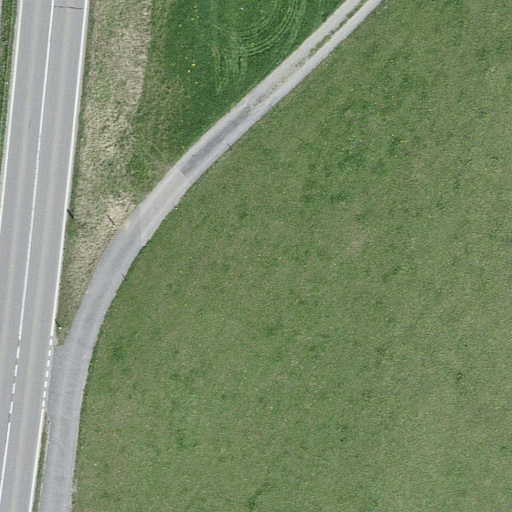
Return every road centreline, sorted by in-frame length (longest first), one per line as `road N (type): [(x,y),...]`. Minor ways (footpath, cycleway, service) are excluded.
road 1 (track): [(23,400),(84,365),(132,262),(180,201),(385,0)]
road 2 (secondary): [(59,0),(23,400),(3,511)]
